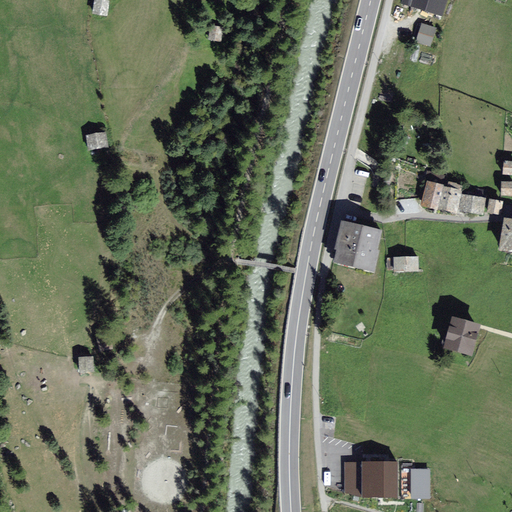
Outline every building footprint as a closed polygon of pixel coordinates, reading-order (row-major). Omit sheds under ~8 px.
[(413,0),(409,14),(440,25),(448,0),(413,0)] [(98,8),(96,23),(108,24),(110,9),(98,8)] [(223,27),(210,25),(208,40),(221,42),(223,27)] [(418,49),(431,53),(436,38),(423,34),(418,49)] [(88,162),(109,160),(106,141),(85,144),(88,162)] [(442,185),(427,181),(422,203),(437,207),(442,185)] [(395,208),(395,182),(378,182),(379,209),(395,208)] [(449,182),(448,187),(461,190),(462,186),(449,182)] [(503,195),(511,195),(511,184),(503,184),(503,195)] [(460,192),(445,189),(441,208),(455,211),(460,192)] [(484,200),(463,195),(461,208),(481,213),(484,200)] [(502,202),(490,200),(488,212),(501,214),(502,202)] [(501,249),(511,250),(511,220),(506,220),(501,249)] [(383,232),(343,223),(334,263),(374,272),(383,232)] [(417,258),(394,259),(394,272),(417,271),(417,258)] [(471,330),(447,324),(441,351),(465,356),(471,330)] [(95,334),(100,351),(114,347),(109,330),(95,334)] [(93,356),(78,358),(79,373),(95,372),(93,356)] [(362,498),(361,462),(344,462),(344,492),(362,498)] [(398,497),(397,462),(361,462),(362,498),(398,497)] [(430,469),(411,469),(411,499),(430,498),(430,469)]
